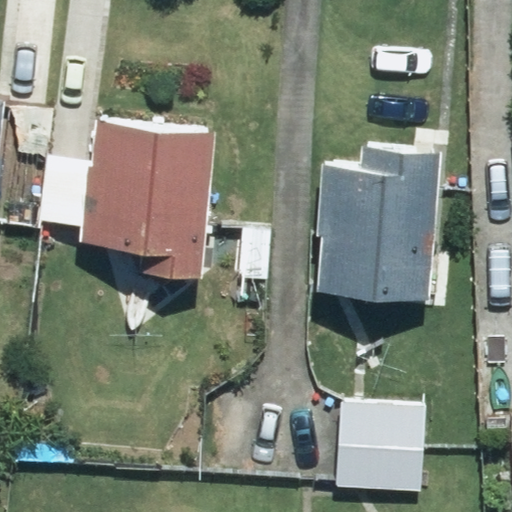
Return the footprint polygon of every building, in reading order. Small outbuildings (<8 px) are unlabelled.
[(0,186),(11,89),(0,87),(0,186)] [(95,228),(154,233),(153,255),(210,260),(221,120),(104,111),(95,228)] [(377,153),(336,150),(327,275),(439,283),(450,138),(378,133),(377,153)] [(424,396),(346,394),(344,480),(423,481),(424,396)] [(511,417),(498,418),(499,503),(511,502),(511,417)]
